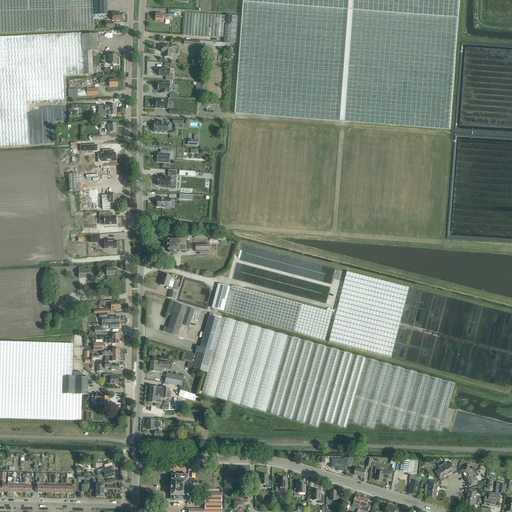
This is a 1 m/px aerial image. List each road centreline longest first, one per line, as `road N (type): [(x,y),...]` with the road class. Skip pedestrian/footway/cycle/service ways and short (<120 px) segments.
road 1 (unclassified): [(127,223),(131,0)]
road 2 (tertiary): [(140,223),(141,0)]
road 3 (tertiary): [(138,391),(140,223)]
road 4 (unclassified): [(128,391),(127,223)]
road 5 (tertiary): [(408,501),(253,459)]
road 6 (residential): [(0,504),(124,506)]
